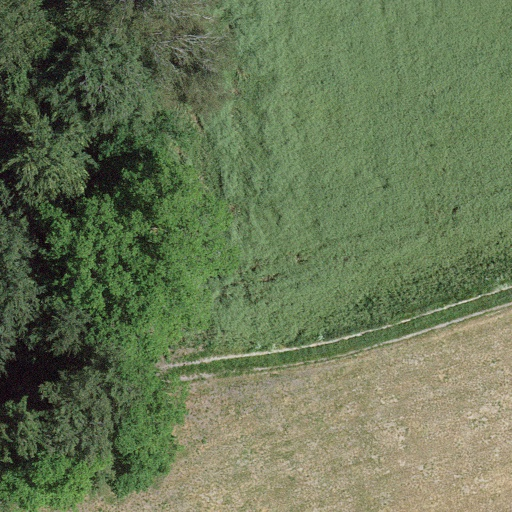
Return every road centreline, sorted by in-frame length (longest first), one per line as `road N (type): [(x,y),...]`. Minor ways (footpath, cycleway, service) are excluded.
road 1 (track): [(60,0),(57,418),(0,440)]
road 2 (track): [(57,418),(379,345),(511,301)]
